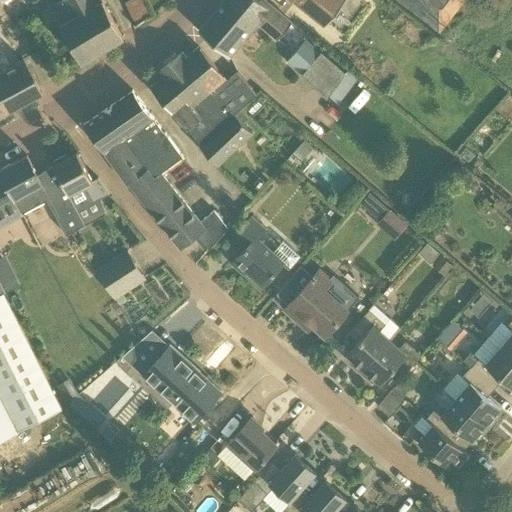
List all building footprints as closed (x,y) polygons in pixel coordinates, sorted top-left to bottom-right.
[(46,0),(82,61),(124,36),(102,0),(46,0)] [(144,0),(128,0),(126,1),(137,24),(152,16),(144,0)] [(229,55),(258,21),(258,20),(235,0),(224,0),(199,31),(229,55)] [(269,7),(260,0),(235,0),(258,20),(258,21),(278,38),(293,20),(274,2),(269,7)] [(289,0),(297,5),(324,27),(344,1),(345,0),(289,0)] [(397,0),(441,33),(465,0),(397,0)] [(307,38),(287,62),(302,75),(301,76),(327,97),(328,96),(338,103),(359,77),(348,68),(346,71),(307,38)] [(0,113),(40,92),(38,87),(21,58),(9,63),(0,40),(0,113)] [(228,80),(223,75),(199,46),(187,56),(183,52),(160,71),(164,76),(152,86),(185,125),(199,143),(225,120),(234,112),(257,93),(238,71),(228,80)] [(181,156),(140,99),(133,90),(84,123),(128,184),(129,183),(182,248),(198,235),(210,249),(228,227),(214,210),(199,222),(160,174),(181,156)] [(253,134),(250,131),(234,112),(225,120),(228,123),(200,147),(219,166),(253,134)] [(303,159),(314,147),(305,139),(294,151),(303,159)] [(110,193),(99,177),(93,180),(78,152),(53,165),(69,194),(78,210),(92,202),(110,193)] [(69,194),(53,165),(38,174),(28,155),(3,168),(27,211),(48,199),(66,235),(86,225),(83,219),(78,210),(69,194)] [(0,224),(27,211),(3,168),(0,169),(0,224)] [(390,209),(380,220),(386,225),(382,229),(395,239),(408,224),(390,209)] [(247,246),(233,263),(245,273),(247,270),(264,285),(283,260),(257,237),(265,227),(250,214),(233,234),(247,246)] [(122,293),(128,288),(145,277),(128,251),(97,271),(115,299),(116,298),(121,305),(127,301),(122,293)] [(433,265),(445,276),(454,266),(442,255),(433,265)] [(0,275),(0,280),(5,291),(21,284),(13,269),(0,275)] [(355,305),(331,284),(334,281),(321,269),(285,308),(300,322),(305,316),(326,335),(350,311),(355,305)] [(4,292),(0,294),(0,440),(19,431),(62,408),(4,292)] [(475,309),(488,318),(497,305),(483,296),(475,309)] [(362,373),(391,338),(381,329),(385,323),(372,311),(352,333),(359,339),(347,355),(353,360),(350,363),(362,373)] [(455,317),(439,336),(453,348),(470,330),(455,317)] [(511,335),(501,347),(511,356),(511,322),(509,326),(511,328),(511,335)] [(375,380),(381,385),(393,371),(400,378),(422,354),(408,341),(401,348),(391,338),(362,373),(373,382),(375,380)] [(142,377),(144,378),(194,423),(221,390),(171,345),(142,377)] [(511,356),(501,347),(486,364),(481,359),(473,368),(495,387),(502,379),(511,387),(511,356)] [(487,396),(495,387),(473,368),(464,377),(471,383),(457,398),(490,427),(499,417),(496,414),(501,408),(487,396)] [(79,393),(71,379),(58,386),(66,400),(79,393)] [(402,380),(394,389),(403,398),(411,388),(402,380)] [(457,398),(456,399),(444,388),(435,398),(442,404),(428,418),(451,438),(459,430),(472,442),(477,436),(480,439),(490,427),(457,398)] [(390,417),(405,400),(403,398),(394,389),(393,389),(378,406),(390,417)] [(252,417),(229,443),(257,468),(277,445),(261,431),(263,428),(252,417)] [(450,439),(451,438),(428,418),(427,420),(433,426),(425,434),(418,428),(412,436),(449,468),(454,462),(457,465),(467,453),(450,439)] [(286,507),(303,488),(303,487),(316,473),(295,455),(282,469),(275,463),(258,481),(241,501),(252,511),(269,491),(275,497),(281,491),(290,500),(285,506),(286,507)] [(161,483),(170,491),(179,480),(173,476),(165,477),(161,483)] [(335,511),(346,500),(326,481),(312,496),(303,488),(286,507),(290,511),(335,511)]
